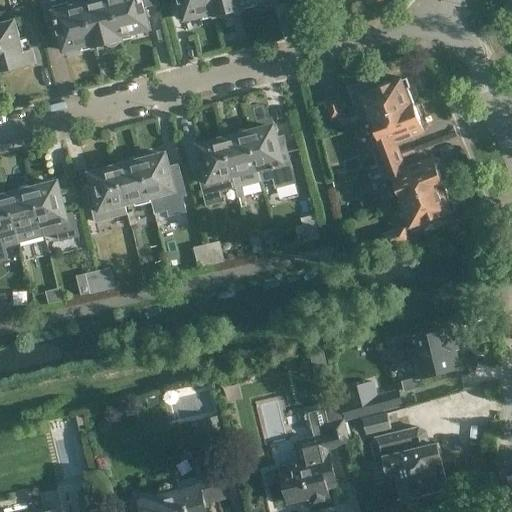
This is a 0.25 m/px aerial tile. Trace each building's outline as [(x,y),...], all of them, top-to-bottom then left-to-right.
[(94,48),(83,4),(68,7),(66,0),(53,0),(52,0),(64,50),(79,46),(80,51),(94,48)] [(122,41),(111,0),(110,0),(111,0),(84,7),(83,4),(94,48),(108,44),(108,46),(111,46),(117,45),(119,43),(119,41),(122,41)] [(111,0),(122,41),(136,37),(134,32),(149,29),(141,0),(111,0)] [(215,17),(210,0),(179,0),(185,19),(199,15),(201,21),(215,17)] [(210,0),(215,17),(243,9),(240,0),(210,0)] [(240,0),(243,9),(256,6),(255,1),(257,0),(240,0)] [(0,24),(0,72),(35,63),(32,49),(23,51),(16,21),(0,24)] [(374,88),(369,76),(347,85),(356,109),(365,106),(371,121),(414,104),(407,87),(409,86),(405,77),(374,88)] [(325,97),(331,118),(343,115),(338,94),(325,97)] [(414,104),(371,121),(376,133),(368,136),(378,162),(399,154),(395,141),(424,131),(414,104)] [(248,131),(258,169),(259,173),(262,181),(274,178),(277,187),(295,182),(284,139),(278,141),(275,126),(267,129),(266,126),(248,131)] [(238,196),(244,195),(242,185),(248,183),(246,176),(259,173),(258,169),(248,131),(224,137),(233,172),(236,185),(238,196)] [(224,137),(205,142),(206,144),(198,146),(206,178),(200,179),(207,206),(225,201),(221,188),(236,185),(224,137)] [(140,159),(150,197),(154,212),(167,208),(169,216),(186,212),(183,199),(178,200),(166,154),(159,156),(159,154),(140,159)] [(404,167),(399,154),(378,162),(387,187),(395,184),(400,198),(443,182),(434,157),(404,167)] [(115,166),(125,204),(150,197),(140,159),(115,166)] [(94,189),(87,190),(96,223),(127,214),(125,204),(115,166),(97,171),(97,172),(90,174),(94,189)] [(31,187),(41,226),(55,222),(58,231),(69,229),(57,183),(50,185),(49,182),(31,187)] [(443,182),(400,198),(411,229),(424,224),(423,221),(441,214),(441,213),(455,208),(451,198),(449,198),(443,182)] [(19,242),(44,236),(41,226),(31,187),(6,193),(16,232),(19,242)] [(17,232),(16,232),(6,193),(0,195),(0,246),(4,245),(2,236),(16,232),(17,232)] [(133,213),(128,215),(131,227),(137,226),(133,213)] [(300,243),(321,238),(315,215),(302,218),(304,224),(296,226),(300,243)] [(402,225),(380,233),(385,245),(407,238),(402,225)] [(249,237),(254,254),(264,251),(259,234),(249,237)] [(206,244),(211,264),(224,261),(219,241),(206,244)] [(199,267),(211,264),(206,244),(194,247),(199,267)] [(111,270),(98,273),(103,290),(116,287),(111,270)] [(98,273),(86,276),(90,293),(103,290),(98,273)] [(46,291),(49,303),(61,300),(58,288),(46,291)] [(5,293),(0,294),(0,315),(10,313),(5,293)] [(450,339),(453,339),(451,327),(408,337),(409,339),(395,343),(399,360),(413,357),(418,376),(457,367),(450,339)] [(363,407),(365,414),(365,415),(404,405),(399,388),(379,394),(371,364),(351,369),(356,388),(351,389),(356,408),(363,407)] [(334,446),(348,443),(343,421),(339,402),(325,405),(329,424),(331,434),(295,442),(300,464),(280,468),(281,472),(269,475),(272,493),(283,491),(283,493),(285,493),(287,501),(308,497),(310,505),(329,501),(326,483),(336,481),(329,456),(327,456),(325,446),(333,444),(334,446)] [(366,435),(392,429),(388,412),(362,419),(366,435)] [(209,447),(226,443),(220,415),(202,419),(209,447)] [(437,443),(428,446),(424,431),(418,427),(374,438),(370,445),(374,459),(382,457),(389,483),(397,481),(402,500),(421,496),(419,488),(433,485),(437,479),(433,465),(442,463),(437,443)] [(207,511),(205,502),(222,498),(212,458),(194,462),(201,486),(139,501),(141,511),(207,511)]
